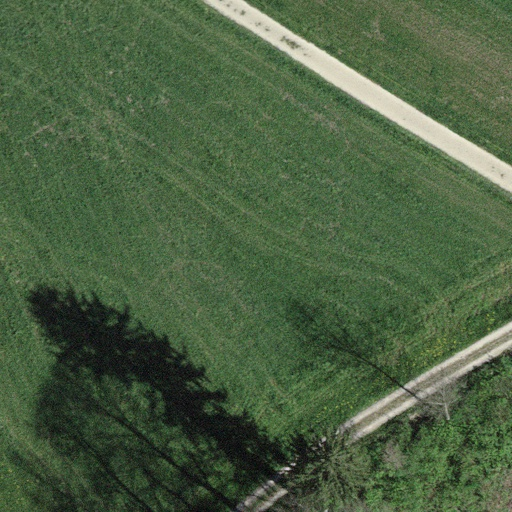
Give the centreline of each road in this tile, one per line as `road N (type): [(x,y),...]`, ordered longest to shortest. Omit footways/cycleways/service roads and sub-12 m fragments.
road 1 (track): [(224,0),(511,175)]
road 2 (track): [(511,334),(340,437),(249,511)]
